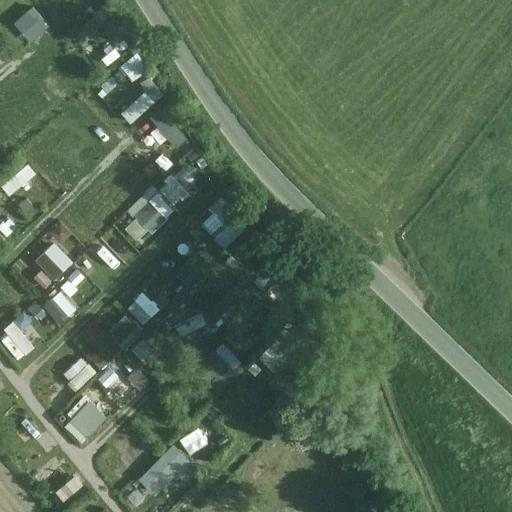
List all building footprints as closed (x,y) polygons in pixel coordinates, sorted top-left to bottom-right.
[(118,111),(127,122),(149,104),(140,93),(118,111)] [(79,100),(60,118),(67,126),(87,108),(79,100)] [(79,139),(94,126),(87,117),(71,131),(79,139)] [(26,162),(0,181),(0,185),(6,193),(33,172),(26,162)] [(142,244),(173,209),(154,192),(123,227),(142,244)] [(60,243),(70,229),(57,219),(47,233),(60,243)] [(31,258),(41,268),(32,276),(42,287),(71,260),(51,239),(31,258)] [(71,268),(59,288),(70,294),(81,274),(71,268)] [(40,304),(59,324),(76,309),(57,288),(40,304)] [(142,291),(125,304),(140,322),(157,309),(142,291)] [(33,346),(18,328),(30,319),(23,311),(0,329),(0,339),(16,359),(33,346)] [(104,328),(120,345),(137,330),(122,312),(104,328)] [(93,320),(83,330),(94,341),(104,332),(93,320)] [(221,339),(193,366),(216,391),(244,364),(221,339)] [(100,368),(109,358),(96,345),(87,355),(100,368)] [(79,354),(59,371),(72,388),(93,371),(79,354)] [(86,397),(61,423),(80,441),(105,415),(86,397)] [(173,443),(134,473),(150,493),(189,464),(173,443)]
